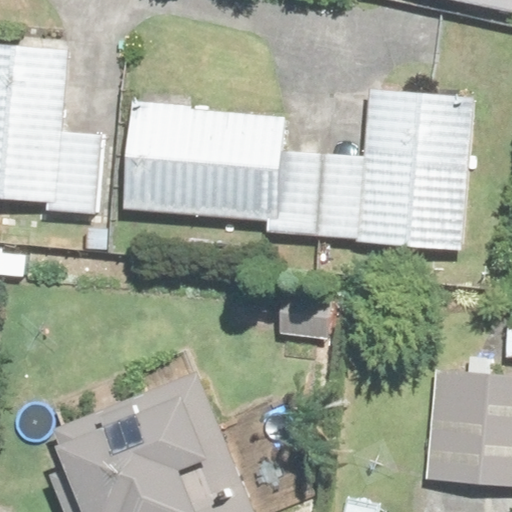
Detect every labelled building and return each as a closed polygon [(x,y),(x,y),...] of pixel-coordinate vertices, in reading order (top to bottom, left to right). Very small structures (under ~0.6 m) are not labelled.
[(511,0),(436,0),(511,14),(511,0)] [(73,56),(0,49),(0,204),(103,214),(111,127),(67,124),(73,56)] [(482,104),(379,95),(373,164),(292,158),(295,125),(143,111),(135,214),(274,226),(273,237),(469,254),(482,104)] [(511,383),(441,380),(435,486),(511,489),(511,383)] [(253,511),(234,511),(187,387),(66,433),(88,490),(69,497),(74,511),(259,511),(258,510),(253,511)]
